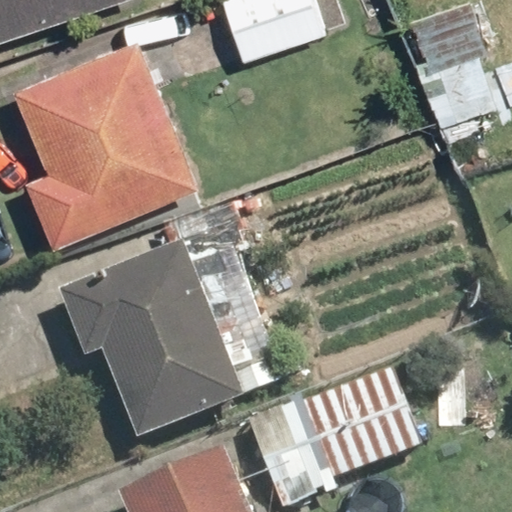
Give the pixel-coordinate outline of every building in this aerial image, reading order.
[(0,0),(0,40),(122,0),(0,0)] [(234,0),(252,56),(339,30),(329,0),(234,0)] [(503,51),(482,0),(473,0),(411,25),(451,127),(511,102),(511,95),(495,54),(503,51)] [(209,180),(151,42),(29,93),(62,171),(38,182),(64,243),(135,214),(134,212),(209,180)] [(143,426),(251,385),(198,245),(90,285),(143,426)] [(269,426),(297,496),(446,436),(417,366),(269,426)] [(262,511),(237,452),(131,496),(138,511),(262,511)]
